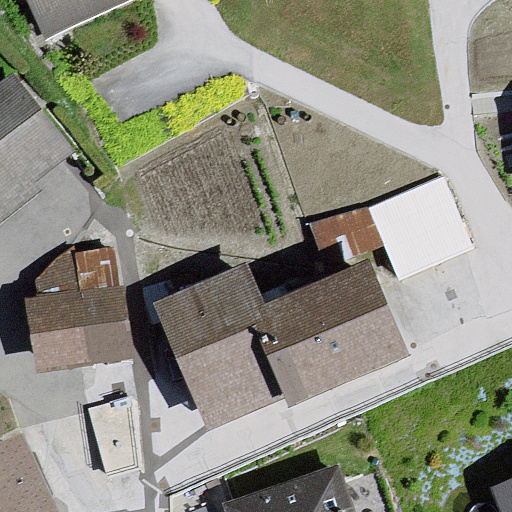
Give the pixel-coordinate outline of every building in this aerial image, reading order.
[(24,0),(48,49),(148,0),(24,0)] [(19,78),(0,93),(0,231),(87,160),(19,78)] [(322,251),(390,235),(397,262),(468,245),(451,174),(311,207),(322,251)] [(35,288),(50,382),(137,368),(118,247),(69,255),(35,288)] [(248,266),(155,306),(210,434),(285,403),(293,414),(315,403),(413,359),(373,261),(267,306),(248,266)] [(130,400),(85,414),(106,485),(139,476),(130,400)] [(63,511),(31,445),(0,459),(0,511),(63,511)] [(357,511),(343,465),(226,505),(228,511),(357,511)] [(511,511),(511,471),(488,481),(499,511),(511,511)]
